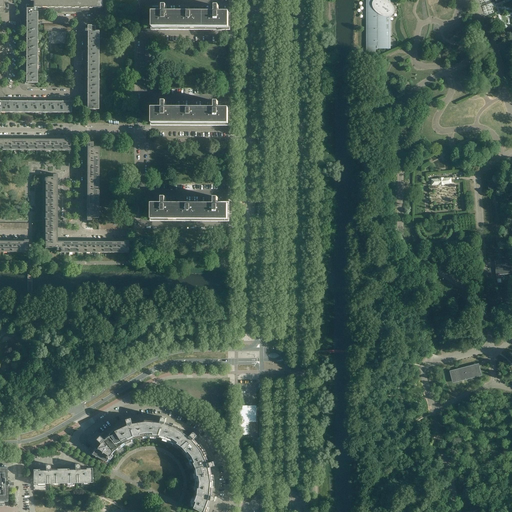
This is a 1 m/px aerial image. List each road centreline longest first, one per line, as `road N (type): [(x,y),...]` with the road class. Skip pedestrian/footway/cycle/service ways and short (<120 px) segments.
road 1 (secondary): [(287,354),(287,0)]
road 2 (secondary): [(262,0),(261,349)]
road 3 (secondary): [(261,349),(168,354),(75,405)]
road 4 (secondary): [(80,414),(167,365),(261,360)]
road 5 (tertiary): [(288,511),(287,354)]
road 6 (tertiary): [(261,360),(261,507)]
road 7 (residential): [(91,429),(123,411),(155,406),(208,433)]
